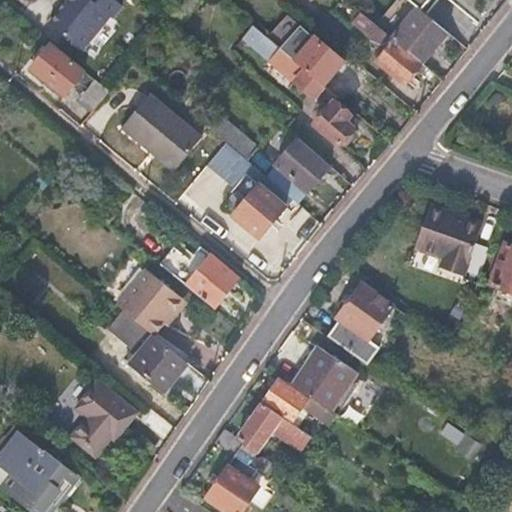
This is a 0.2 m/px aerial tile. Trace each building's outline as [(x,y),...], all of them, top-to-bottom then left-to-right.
[(85,24),(104,0),(68,0),(63,6),(85,24)] [(104,0),(85,24),(97,35),(111,19),(113,21),(124,7),(116,0),(104,0)] [(282,0),(308,21),(326,0),(282,0)] [(406,83),(422,63),(394,39),(347,0),(337,11),(352,23),(355,21),(369,34),(371,40),(381,59),(379,61),(406,83)] [(419,9),(425,14),(436,0),(407,0),(409,1),(419,9)] [(85,49),(97,35),(85,24),(63,6),(51,21),(85,49)] [(422,63),(446,32),(425,14),(419,9),(394,39),(422,63)] [(300,25),(280,48),(324,85),(342,63),(300,25)] [(265,64),(277,49),(252,28),(240,43),(265,64)] [(85,72),(53,45),(32,69),(65,96),(85,72)] [(320,101),(330,90),(324,85),(280,48),(270,60),(312,96),(314,95),(320,101)] [(83,102),(93,111),(109,92),(99,83),(83,102)] [(201,137),(149,95),(121,129),(174,172),(201,137)] [(343,140),(351,131),(354,127),(347,121),(351,116),(334,101),(314,124),(339,145),(343,140)] [(226,143),(248,161),(258,148),(219,116),(208,128),(226,143)] [(354,135),(351,131),(343,140),(347,143),(354,135)] [(308,191),(329,164),(300,139),(277,164),(308,191)] [(261,238),(293,199),(248,161),(226,143),(208,165),(226,179),(236,167),(246,176),(232,192),(235,195),(225,208),(261,238)] [(427,203),(410,247),(438,257),(437,263),(462,271),(479,223),(427,203)] [(216,308),(240,279),(201,246),(191,259),(174,244),(160,262),(216,308)] [(511,247),(505,245),(492,285),(511,291),(511,247)] [(124,309),(154,334),(183,299),(147,268),(117,303),(124,309)] [(339,319),(326,337),(327,338),(370,366),(406,310),(359,281),(336,317),(339,319)] [(118,316),(148,342),(154,334),(124,309),(118,316)] [(165,391),(188,362),(154,334),(148,342),(131,362),(165,391)] [(317,346),(292,385),(331,411),(357,370),(317,346)] [(282,378),(263,403),(291,422),(302,406),(330,424),(337,414),(331,411),(292,385),(282,378)] [(124,431),(137,414),(98,382),(63,425),(98,454),(120,427),(124,431)] [(225,429),(215,443),(234,455),(265,475),(267,477),(275,464),(264,457),(259,457),(249,450),(251,447),(257,450),(271,431),(301,449),(311,435),(291,422),(263,403),(238,438),(225,429)] [(42,453),(17,433),(0,454),(0,466),(19,481),(10,490),(28,506),(27,507),(33,511),(51,511),(56,506),(51,501),(59,491),(61,493),(74,475),(44,451),(42,453)] [(242,511),(265,475),(234,455),(207,496),(230,511),(242,511)]
